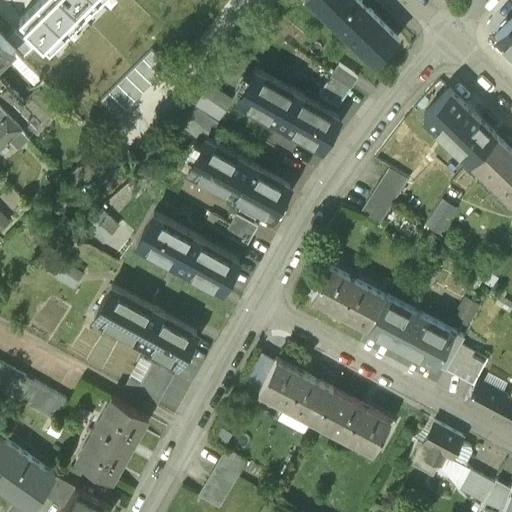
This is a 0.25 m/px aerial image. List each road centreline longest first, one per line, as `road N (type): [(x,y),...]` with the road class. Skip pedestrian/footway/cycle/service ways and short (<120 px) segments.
road 1 (residential): [(257,307),(327,181),(450,36)]
road 2 (residential): [(257,307),(511,443)]
road 3 (residential): [(145,511),(257,307)]
